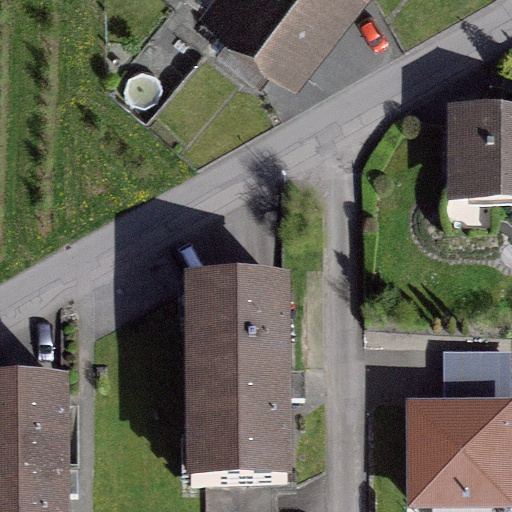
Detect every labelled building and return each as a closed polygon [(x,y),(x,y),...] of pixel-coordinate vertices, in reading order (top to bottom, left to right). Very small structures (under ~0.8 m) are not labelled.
[(218,50),(260,84),(327,0),(207,0),(238,24),(218,50)] [(456,196),(448,196),(443,214),(449,231),(491,232),(491,199),(511,199),(511,127),(456,127),(456,196)] [(189,293),(191,488),(206,488),(205,511),(266,511),(266,488),(286,487),(284,292),(189,293)] [(0,392),(0,511),(63,511),(63,392),(0,392)] [(415,419),(416,509),(506,508),(505,418),(415,419)]
